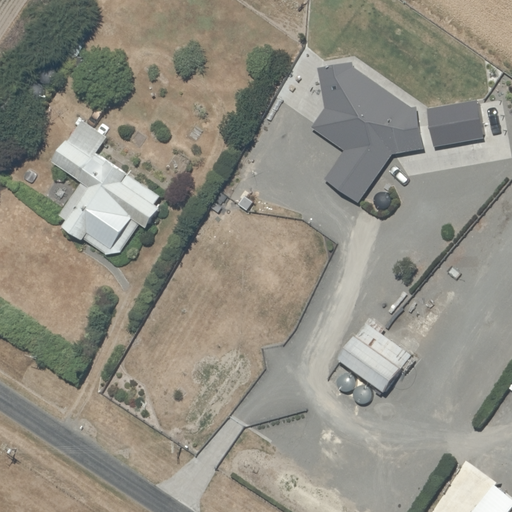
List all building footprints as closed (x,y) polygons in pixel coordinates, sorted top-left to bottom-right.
[(355,69),(355,60),(318,68),(325,110),(313,126),(345,151),(326,180),(362,202),(396,157),(426,149),(418,106),(412,107),(355,69)] [(478,100),(430,107),(437,147),(484,140),(478,104),(478,100)] [(87,238),(109,254),(123,254),(140,225),(147,228),(162,208),(155,204),(163,196),(98,154),(107,139),(82,124),(55,164),(84,183),(61,217),(67,220),(64,227),(86,241),(87,238)] [(414,356),(369,324),(342,360),(387,392),(414,356)] [(248,402),(245,406),(264,418),(274,402),(250,388),(243,399),(248,402)]
